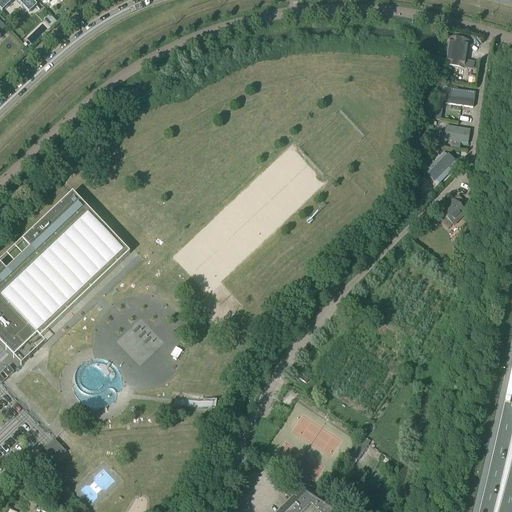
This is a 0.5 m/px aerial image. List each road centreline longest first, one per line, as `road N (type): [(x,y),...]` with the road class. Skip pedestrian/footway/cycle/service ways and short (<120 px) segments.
road 1 (unclassified): [(211,511),(286,357),(469,164),(489,34)]
road 2 (secondary): [(0,107),(91,29),(151,0)]
